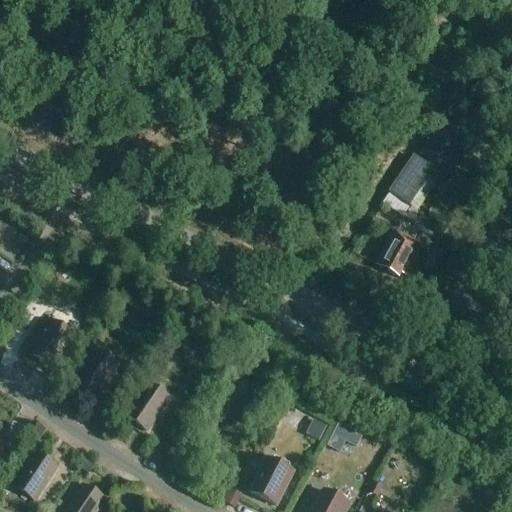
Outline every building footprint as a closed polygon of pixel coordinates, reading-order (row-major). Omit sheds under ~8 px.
[(438,169),(457,142),(439,129),(420,156),(438,169)] [(420,210),(443,175),(414,157),(392,192),(420,210)] [(404,277),(421,247),(394,232),(375,266),(397,279),(400,275),(404,277)] [(452,241),(447,250),(448,251),(461,258),(466,249),(452,242),(452,241)] [(50,369),(72,336),(50,322),(29,355),(50,369)] [(96,399),(118,366),(96,352),(74,384),(96,399)] [(49,397),(57,385),(49,380),(42,391),(49,397)] [(146,432),(168,400),(147,385),(125,418),(146,432)] [(63,406),(70,394),(61,388),(54,399),(63,406)] [(112,440),(120,428),(112,422),(104,434),(112,440)] [(316,423),(308,438),(318,443),(326,429),(316,423)] [(33,451),(45,433),(37,428),(25,446),(33,451)] [(34,502),(55,469),(34,455),(12,488),(34,502)] [(288,467),(274,460),(270,462),(266,460),(249,494),(275,508),(293,474),(288,472),(288,467)] [(87,478),(95,467),(86,461),(79,473),(87,478)] [(0,509),(1,510),(13,477),(0,472),(0,473),(0,509)] [(375,501),(380,490),(371,486),(366,496),(375,501)] [(96,511),(104,501),(82,487),(65,511),(96,511)] [(241,498),(229,492),(227,496),(221,492),(216,502),(234,511),(241,498)] [(345,511),(349,506),(322,492),(311,511),(345,511)]
